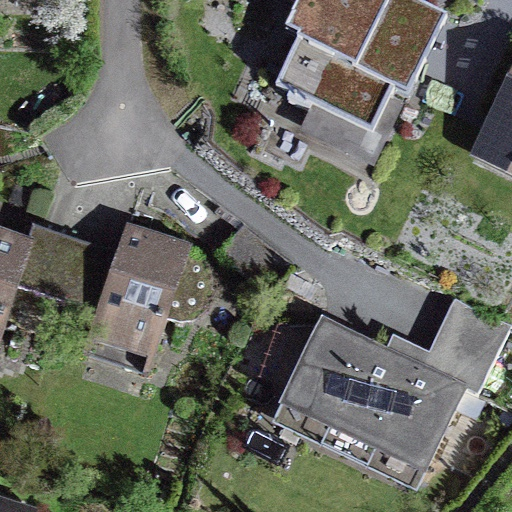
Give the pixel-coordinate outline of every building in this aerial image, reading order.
[(450,13),(423,0),(300,0),(287,26),(305,34),(285,74),(391,128),(450,13)] [(511,64),(463,161),(511,185),(511,64)] [(40,225),(0,209),(0,339),(21,283),(62,297),(81,238),(40,225)] [(197,243),(125,220),(116,250),(96,309),(81,356),(158,381),(197,243)] [(247,228),(223,258),(270,295),(294,264),(247,228)] [(116,250),(81,238),(62,297),(96,309),(116,250)] [(427,371),(328,323),(283,416),(422,483),(466,392),(481,399),(511,334),(511,326),(460,301),(427,371)] [(48,511),(52,500),(0,485),(0,511),(48,511)]
